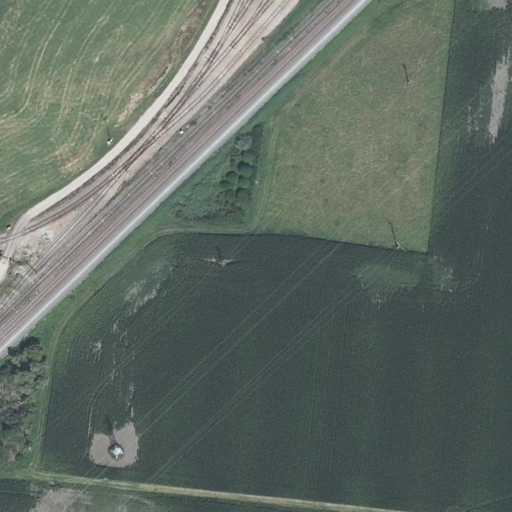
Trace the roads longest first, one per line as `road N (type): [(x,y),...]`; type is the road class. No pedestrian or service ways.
road 1 (track): [(0,474),(359,511)]
road 2 (track): [(225,0),(152,113),(101,164),(20,222),(0,270)]
